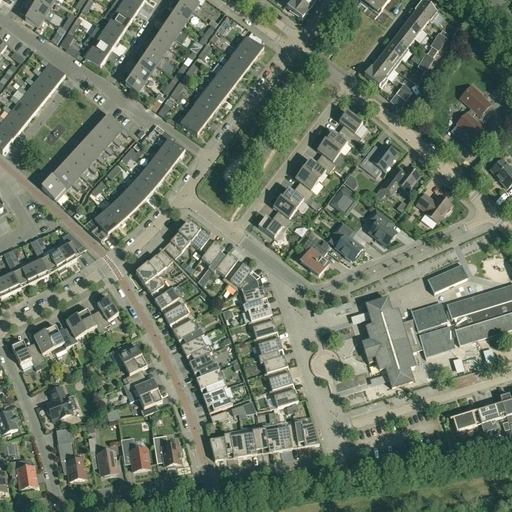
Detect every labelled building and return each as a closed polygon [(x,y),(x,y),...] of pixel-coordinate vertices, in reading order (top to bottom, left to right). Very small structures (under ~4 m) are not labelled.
[(50,11),(56,2),(52,0),(38,0),(36,3),(50,11)] [(137,16),(143,7),(132,0),(122,0),(120,5),(137,16)] [(180,6),(193,15),(199,6),(201,8),(205,2),(203,0),(180,0),(180,1),(182,2),(180,6)] [(302,21),(309,12),(293,0),(291,0),(285,8),(302,21)] [(313,5),(315,2),(312,0),(293,0),(309,12),(314,6),(313,5)] [(361,0),(359,3),(378,17),(391,0),(361,0)] [(45,20),(50,11),(36,3),(31,12),(45,20)] [(415,12),(432,25),(439,16),(422,3),(415,12)] [(131,25),(137,16),(120,5),(122,6),(116,15),(131,25)] [(187,24),(193,15),(180,6),(174,15),(187,24)] [(116,15),(114,13),(110,10),(103,20),(110,24),(125,34),(131,25),(116,15)] [(39,30),(45,20),(31,12),(25,22),(39,30)] [(432,25),(415,12),(410,18),(411,19),(409,22),(421,32),(429,23),(432,25)] [(181,33),(187,24),(174,15),(168,24),(181,33)] [(209,26),(215,30),(218,26),(212,22),(209,26)] [(414,41),(421,32),(409,22),(406,25),(405,25),(400,31),(414,41)] [(119,43),(125,34),(110,24),(104,33),(119,43)] [(175,42),(181,33),(168,24),(162,33),(175,42)] [(104,33),(102,31),(98,28),(91,38),(97,42),(98,42),(113,52),(115,48),(117,49),(120,46),(118,44),(119,43),(104,33)] [(226,32),(220,28),(217,33),(223,37),(226,32)] [(56,33),(63,37),(65,33),(59,29),(56,33)] [(457,43),(464,33),(459,29),(452,39),(457,43)] [(204,35),(209,39),(213,33),(208,30),(204,35)] [(407,50),(414,41),(400,31),(396,37),(397,38),(394,41),(409,52),(407,50)] [(169,51),(175,42),(162,33),(156,42),(169,51)] [(74,39),(68,35),(65,39),(72,43),(74,39)] [(204,45),(209,39),(204,35),(200,41),(204,45)] [(245,39),(237,48),(256,63),(263,53),(259,49),(263,44),(252,35),(248,41),(245,39)] [(218,40),(214,37),(210,43),(214,46),(218,40)] [(169,51),(156,42),(155,43),(152,41),(150,45),(152,47),(150,51),(163,60),(169,51)] [(401,62),(409,52),(394,41),(391,44),(386,50),(401,62)] [(107,61),(113,52),(98,42),(97,42),(92,50),(90,49),(107,61)] [(191,53),(196,56),(200,51),(195,47),(191,53)] [(203,52),(207,56),(211,50),(207,47),(203,52)] [(249,72),(256,63),(237,48),(230,58),(232,60),(249,72)] [(100,70),(107,61),(90,49),(83,59),(100,70)] [(394,71),(401,62),(386,50),(381,56),(382,57),(379,60),(394,71)] [(157,69),(163,60),(150,51),(143,60),(157,69)] [(203,61),(207,56),(203,52),(199,58),(203,61)] [(192,62),(196,56),(191,53),(187,59),(192,62)] [(35,70),(57,88),(65,78),(43,60),(40,64),(47,69),(42,75),(35,70)] [(151,78),(157,69),(143,60),(137,69),(151,78)] [(241,82),(249,72),(232,60),(225,69),(223,67),(241,82)] [(387,80),(394,71),(379,60),(377,63),(376,63),(371,69),(388,82),(388,81),(387,80)] [(179,71),(183,74),(188,68),(183,65),(179,71)] [(10,78),(13,74),(17,69),(13,66),(6,75),(10,78)] [(189,72),(193,75),(197,69),(193,66),(189,72)] [(234,91),(241,82),(223,67),(215,77),(234,91)] [(145,87),(151,78),(137,69),(131,77),(145,87)] [(381,90),(388,82),(371,69),(364,78),(381,90)] [(50,97),(57,88),(35,70),(33,73),(39,78),(34,84),(28,79),(50,97)] [(179,80),(183,74),(179,71),(175,76),(179,80)] [(189,81),(193,75),(189,72),(185,78),(189,81)] [(0,83),(4,87),(10,78),(6,75),(0,83)] [(139,96),(145,87),(131,77),(125,87),(139,96)] [(227,101),(234,91),(215,77),(208,86),(227,101)] [(42,107),(50,97),(28,79),(25,82),(32,88),(27,94),(20,88),(20,89),(42,107)] [(166,88),(171,92),(175,86),(170,82),(166,88)] [(175,91),(179,95),(183,89),(179,86),(175,91)] [(219,110),(227,101),(208,86),(201,96),(219,110)] [(400,91),(409,98),(413,93),(403,86),(400,91)] [(476,144),(486,132),(472,119),(476,115),(480,118),(490,106),(481,98),(480,99),(477,95),(479,93),(472,87),(460,100),(471,110),(467,115),(457,126),(457,127),(476,143),(476,144)] [(167,97),(171,92),(166,88),(162,94),(167,97)] [(35,116),(42,107),(20,89),(17,92),(24,97),(19,103),(13,98),(12,98),(35,116)] [(175,100),(179,95),(175,91),(171,97),(175,100)] [(405,103),(409,98),(400,91),(396,96),(405,103)] [(156,100),(162,104),(165,100),(158,96),(156,100)] [(212,120),(219,110),(201,96),(193,105),(212,120)] [(27,125),(35,116),(12,98),(10,101),(16,106),(12,112),(5,107),(27,125)] [(174,106),(168,101),(165,106),(171,110),(174,106)] [(205,129),(212,120),(193,105),(193,106),(195,107),(188,116),(205,129)] [(0,118),(20,135),(27,125),(5,107),(2,110),(9,116),(4,122),(0,118)] [(344,135),(357,145),(358,146),(362,141),(355,136),(362,126),(346,114),(339,124),(347,131),(344,135)] [(197,139),(205,129),(188,116),(180,126),(197,139)] [(126,148),(122,145),(116,139),(121,134),(127,139),(130,136),(109,117),(100,126),(125,149),(126,148)] [(0,134),(12,144),(20,135),(0,118),(0,123),(1,125),(0,126),(0,134)] [(123,152),(125,149),(100,126),(92,135),(113,154),(114,154),(107,148),(113,142),(123,152)] [(476,143),(457,127),(451,133),(469,150),(476,143)] [(157,128),(154,131),(161,136),(164,133),(157,128)] [(357,145),(344,135),(340,140),(332,133),(324,143),(340,155),(347,146),(353,150),(357,145)] [(0,153),(3,156),(12,144),(0,134),(0,153)] [(111,157),(113,154),(92,135),(84,144),(105,163),(106,163),(99,157),(104,151),(111,157)] [(159,150),(177,165),(185,155),(166,140),(159,150)] [(333,164),(340,155),(324,143),(317,153),(325,159),(322,164),(332,171),(336,166),(333,164)] [(103,166),(105,163),(84,144),(76,152),(97,172),(97,171),(91,166),(96,160),(103,166)] [(142,148),(138,144),(133,149),(138,153),(142,148)] [(376,167),(384,173),(397,157),(384,147),(375,158),(370,154),(359,167),(370,175),(376,167)] [(170,174),(177,165),(159,150),(159,151),(160,152),(153,161),(151,160),(170,174)] [(127,156),(131,160),(136,155),(132,151),(127,156)] [(94,175),(97,172),(76,152),(68,161),(89,181),(89,180),(83,175),(88,169),(94,175)] [(126,165),(131,160),(127,156),(122,161),(126,165)] [(162,184),(170,174),(151,160),(144,169),(162,184)] [(86,184),(89,181),(68,161),(60,170),(81,189),(75,183),(80,178),(86,184)] [(332,171),(322,164),(318,168),(310,162),(302,171),(318,184),(325,174),(328,177),(332,171)] [(511,172),(503,162),(500,164),(497,164),(494,167),(494,170),(491,172),(507,191),(511,186),(511,172)] [(112,172),(116,176),(121,171),(117,167),(112,172)] [(398,168),(380,191),(390,199),(399,187),(408,194),(420,178),(408,168),(404,173),(398,168)] [(154,194),(162,184),(144,169),(136,179),(154,194)] [(78,192),(81,189),(60,170),(52,179),(67,193),(72,187),(78,192)] [(311,193),(318,184),(302,171),(295,181),(303,188),(300,192),(310,200),(314,195),(311,193)] [(111,181),(116,176),(112,172),(107,178),(111,181)] [(358,189),(357,181),(350,176),(343,185),(355,193),(358,189)] [(56,204),(67,193),(52,179),(42,190),(56,204)] [(145,204),(154,194),(136,179),(128,188),(145,204)] [(97,189),(101,193),(105,188),(101,184),(97,189)] [(137,213),(145,204),(128,188),(120,196),(137,213)] [(96,198),(101,193),(97,189),(92,194),(96,198)] [(310,200),(300,192),(296,197),(288,190),(280,200),(296,212),(303,203),(306,205),(310,200)] [(379,191),(375,197),(380,202),(385,195),(379,191)] [(350,199),(341,193),(331,207),(339,213),(350,199)] [(127,222),(137,213),(120,196),(111,204),(127,222)] [(426,214),(424,216),(426,217),(426,219),(429,222),(431,221),(437,226),(446,215),(448,215),(450,211),(450,209),(451,207),(439,197),(434,203),(425,196),(417,207),(426,214)] [(289,221),(296,212),(280,200),(273,210),(281,216),(278,221),(288,229),(292,223),(289,221)] [(118,230),(127,222),(111,204),(102,212),(118,230)] [(74,207),(67,214),(71,217),(77,210),(74,207)] [(101,244),(118,230),(102,212),(84,228),(83,228),(101,244)] [(393,225),(385,219),(376,212),(368,221),(375,226),(369,235),(386,248),(396,235),(389,230),(393,225)] [(74,218),(78,222),(83,217),(79,213),(74,218)] [(406,214),(402,219),(407,223),(411,218),(406,214)] [(288,229),(278,221),(274,226),(266,219),(258,229),(274,241),(281,231),(284,234),(288,229)] [(182,254),(190,245),(188,224),(173,241),(175,243),(167,252),(165,250),(164,250),(175,261),(182,254)] [(213,247),(213,246),(205,240),(206,238),(188,224),(190,245),(205,257),(213,247)] [(350,240),(355,234),(342,224),(335,234),(342,240),(335,249),(346,257),(345,259),(350,263),(351,262),(353,263),(363,250),(350,240)] [(86,251),(69,235),(62,239),(67,247),(58,252),(67,267),(77,262),(75,259),(79,256),(86,251)] [(328,253),(309,239),(302,248),(309,253),(300,264),(319,278),(329,264),(323,260),(328,253)] [(42,254),(40,251),(36,242),(30,245),(37,258),(38,257),(40,262),(31,267),(39,282),(49,278),(47,275),(52,272),(45,260),(42,255),(42,254)] [(227,258),(227,257),(219,251),(220,249),(214,244),(213,246),(213,247),(205,257),(201,262),(210,269),(208,271),(214,275),(216,273),(215,273),(227,258)] [(45,260),(52,272),(56,270),(60,275),(67,271),(66,268),(67,267),(58,252),(46,260),(45,260)] [(136,275),(156,278),(166,270),(173,263),(162,252),(162,253),(164,255),(154,263),(153,261),(136,275)] [(242,268),(241,268),(233,262),(235,260),(228,255),(227,257),(227,258),(215,273),(216,273),(224,280),(222,282),(228,286),(242,268)] [(23,286),(12,263),(10,259),(5,261),(12,276),(3,280),(11,296),(21,291),(19,288),(23,286)] [(39,282),(31,267),(22,271),(17,261),(12,263),(23,286),(28,284),(29,287),(39,282)] [(239,295),(260,280),(258,281),(247,273),(249,271),(243,266),(241,268),(242,268),(228,286),(239,295)] [(468,282),(462,267),(427,282),(434,297),(468,282)] [(168,294),(156,278),(136,275),(149,294),(151,292),(157,301),(168,294)] [(207,284),(202,279),(197,285),(203,290),(207,284)] [(11,296),(3,280),(0,281),(0,298),(1,300),(11,296)] [(264,301),(264,302),(267,301),(264,293),(262,294),(258,282),(260,280),(239,295),(243,308),(264,301)] [(459,348),(460,348),(459,345),(477,340),(478,341),(477,341),(478,342),(511,331),(511,289),(504,292),(504,291),(504,290),(447,307),(446,307),(451,323),(452,322),(453,322),(457,332),(455,333),(455,332),(454,332),(459,348)] [(183,307),(186,305),(181,298),(179,300),(173,290),(168,294),(157,301),(154,302),(158,309),(161,308),(166,316),(183,307)] [(98,319),(104,330),(110,326),(108,323),(118,317),(108,300),(97,306),(103,316),(98,319)] [(267,311),(264,302),(264,301),(243,308),(245,314),(248,313),(251,324),(269,318),(269,319),(272,318),(270,311),(267,311)] [(394,390),(413,384),(409,371),(415,369),(411,356),(423,352),(425,359),(454,350),(440,305),(411,314),(413,321),(401,325),(397,312),(391,314),(387,301),(368,306),(374,326),(366,329),(368,337),(367,340),(361,341),(368,365),(374,363),(377,365),(380,373),(388,370),(394,390)] [(188,316),(183,307),(166,316),(164,318),(168,324),(170,323),(175,332),(192,323),(195,321),(191,314),(188,316)] [(104,330),(98,319),(93,322),(87,312),(77,318),(86,335),(96,330),(100,336),(106,333),(104,330)] [(76,341),(86,335),(77,318),(66,323),(71,333),(66,336),(71,347),(77,344),(76,341)] [(272,329),(269,319),(269,318),(251,324),(248,325),(250,332),(253,331),(256,341),(275,336),(277,335),(275,328),(272,329)] [(197,332),(192,323),(175,332),(173,333),(177,340),(179,339),(184,347),(184,348),(201,339),(201,340),(204,338),(200,331),(197,332)] [(64,331),(58,334),(56,328),(45,333),(53,352),(55,356),(72,348),(71,347),(66,336),(64,331)] [(43,357),(53,352),(45,333),(34,339),(38,349),(33,351),(40,366),(46,363),(43,357)] [(278,346),(275,336),(256,341),(253,342),(255,349),(258,348),(261,358),(280,353),(282,352),(280,345),(278,346)] [(206,349),(201,340),(201,339),(184,348),(184,347),(181,349),(185,356),(187,355),(191,364),(192,364),(209,356),(209,357),(212,355),(209,348),(206,349)] [(40,366),(33,351),(28,354),(23,344),(12,349),(20,367),(31,362),(36,373),(42,370),(40,366)] [(124,368),(142,358),(136,347),(126,352),(123,347),(112,353),(115,359),(118,357),(124,368)] [(283,363),(280,353),(261,358),(258,359),(260,366),(263,365),(266,375),(267,376),(285,370),(288,370),(285,362),(283,363)] [(488,364),(493,362),(490,353),(485,354),(488,364)] [(214,366),(209,357),(209,356),(192,364),(191,364),(189,365),(192,372),(194,371),(199,380),(199,381),(216,373),(217,374),(220,372),(216,365),(214,366)] [(129,385),(140,380),(137,374),(147,369),(142,358),(124,368),(129,378),(126,380),(129,385)] [(460,362),(455,363),(458,373),(463,372),(460,362)] [(288,380),(285,370),(267,376),(266,375),(264,376),(266,383),(269,382),(272,393),(290,387),(290,388),(293,387),(291,379),(288,380)] [(227,390),(223,382),(227,381),(222,371),(220,372),(217,374),(216,373),(199,381),(199,380),(196,381),(199,388),(201,388),(205,397),(223,391),(227,390)] [(140,380),(129,385),(125,387),(128,393),(135,390),(139,400),(158,392),(153,381),(143,385),(140,380)] [(293,397),(290,388),(290,387),(272,393),(269,393),(271,400),(274,400),(277,410),(298,404),(296,397),(293,397)] [(46,406),(48,409),(47,413),(48,416),(51,418),(52,421),(59,419),(60,420),(72,416),(71,414),(73,414),(67,399),(65,399),(61,389),(49,394),(52,401),(53,401),(54,403),(46,406)] [(227,401),(223,391),(205,397),(203,398),(205,405),(208,404),(211,414),(209,415),(232,407),(230,400),(227,401)] [(158,392),(139,400),(144,411),(140,412),(143,418),(155,414),(152,408),(162,404),(158,392)] [(506,418),(511,416),(511,398),(510,399),(509,396),(500,398),(506,418)] [(495,421),(506,418),(500,398),(500,399),(502,405),(477,412),(482,426),(484,434),(498,430),(495,421)] [(242,407),(245,414),(246,417),(256,415),(252,404),(242,407)] [(1,410),(0,410),(0,437),(1,440),(11,436),(11,434),(18,432),(16,426),(17,426),(14,419),(13,419),(11,414),(9,415),(8,414),(4,416),(1,410)] [(116,411),(112,413),(105,416),(108,424),(120,421),(116,411)] [(457,433),(482,426),(477,412),(453,420),(457,433)] [(210,419),(213,426),(228,420),(226,413),(210,419)] [(294,426),(298,450),(298,448),(308,446),(309,449),(319,447),(313,426),(302,428),(301,425),(294,426)] [(298,450),(294,426),(287,427),(288,430),(277,432),(280,453),(288,452),(287,449),(297,448),(298,450)] [(280,453),(277,432),(266,433),(266,430),(259,431),(263,456),(263,453),(273,452),(273,454),(280,453)] [(263,456),(259,431),(252,432),(252,435),(241,437),(245,459),(252,458),(252,455),(262,453),(262,456),(263,456)] [(237,460),(245,459),(241,437),(231,439),(230,436),(223,437),(223,440),(224,440),(227,459),(237,457),(237,460)] [(166,438),(153,440),(156,456),(163,455),(165,469),(167,469),(168,471),(175,469),(175,467),(181,466),(180,455),(182,455),(181,448),(179,448),(178,447),(168,449),(166,438)] [(67,440),(57,441),(58,447),(59,454),(69,452),(68,445),(67,440)] [(95,440),(88,441),(93,471),(103,469),(104,478),(118,476),(116,462),(113,462),(112,455),(98,457),(95,440)] [(130,456),(133,474),(150,471),(147,450),(137,452),(135,450),(133,440),(121,442),(123,457),(130,456)] [(223,460),(227,459),(224,440),(223,440),(209,442),(215,463),(223,462),(223,460)] [(14,445),(7,446),(8,456),(16,455),(14,445)] [(69,452),(59,454),(60,461),(61,465),(61,464),(64,474),(68,473),(68,476),(69,484),(87,481),(84,461),(69,463),(69,460),(70,460),(69,452)] [(21,463),(10,464),(12,476),(18,475),(20,492),(37,489),(34,469),(23,471),(21,463)]
